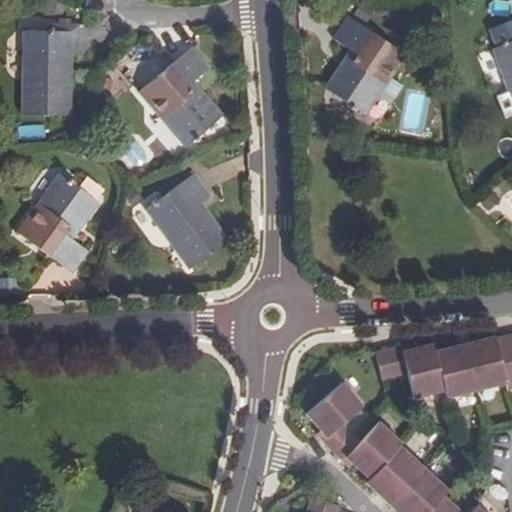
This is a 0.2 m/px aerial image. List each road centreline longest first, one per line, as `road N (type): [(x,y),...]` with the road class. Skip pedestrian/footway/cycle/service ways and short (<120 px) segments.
road 1 (tertiary): [(276,292),(268,13)]
road 2 (residential): [(0,333),(246,321)]
road 3 (residential): [(298,317),(511,299)]
road 4 (residential): [(123,20),(268,13)]
road 5 (residential): [(367,511),(321,468),(253,449)]
